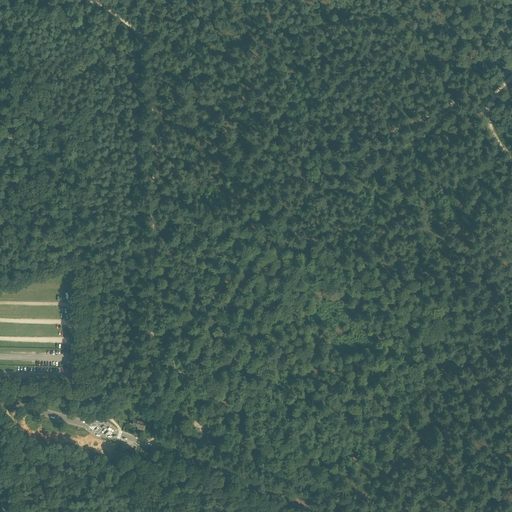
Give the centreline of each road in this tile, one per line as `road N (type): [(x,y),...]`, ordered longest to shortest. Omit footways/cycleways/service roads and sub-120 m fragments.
road 1 (unknown): [(155,445),(156,420),(178,380),(150,331),(144,35),(153,0)]
road 2 (track): [(178,380),(308,166),(451,107),(481,110)]
road 3 (unclassified): [(306,511),(143,440),(0,399)]
road 4 (track): [(353,511),(404,405),(463,321),(486,309)]
road 5 (track): [(455,106),(410,22),(325,18),(282,0)]
road 6 (track): [(300,179),(234,149),(273,0)]
road 7 (track): [(54,511),(17,425),(0,405)]
